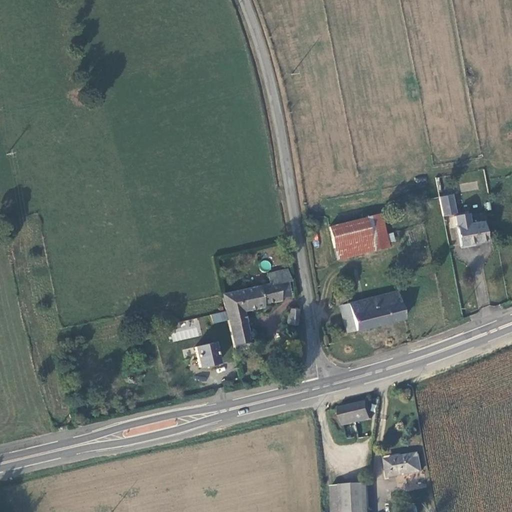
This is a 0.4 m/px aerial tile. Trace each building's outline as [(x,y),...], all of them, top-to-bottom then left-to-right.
[(453,194),(441,197),(444,216),(457,213),(453,194)] [(382,218),(368,221),(375,253),(389,250),(382,218)] [(375,253),(368,221),(328,229),(334,261),(375,253)] [(481,222),(455,227),(459,246),(485,241),(481,222)] [(270,284),(222,295),(226,311),(228,314),(229,322),(238,352),(253,350),(246,313),(266,309),(265,307),(284,304),(283,301),(279,284),(288,281),(290,280),(288,269),(268,273),(270,284)] [(292,299),(288,281),(279,284),(283,301),(292,299)] [(397,293),(348,304),(354,332),(403,321),(397,293)] [(345,334),(354,332),(348,304),(339,307),(345,334)] [(300,311),(292,310),(290,326),(299,327),(300,311)] [(213,325),(229,322),(228,314),(211,316),(213,325)] [(178,327),(176,321),(165,324),(166,329),(178,327)] [(149,328),(131,333),(132,341),(151,337),(149,328)] [(214,345),(195,348),(198,368),(218,364),(214,345)] [(369,400),(342,407),(347,424),(373,418),(369,400)] [(420,454),(412,455),(415,472),(422,471),(420,454)] [(415,472),(412,455),(388,459),(391,475),(415,472)] [(332,485),(332,511),(369,511),(369,484),(332,485)]
